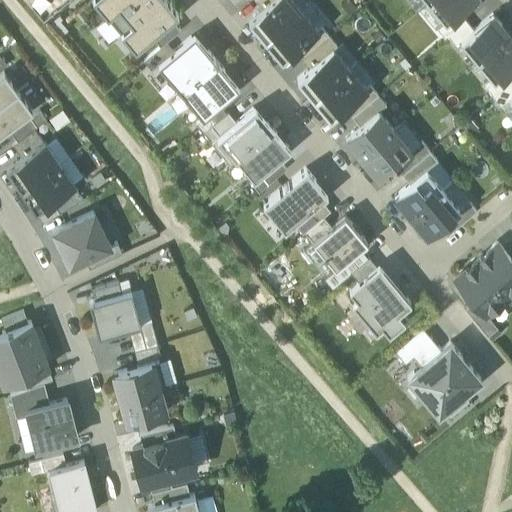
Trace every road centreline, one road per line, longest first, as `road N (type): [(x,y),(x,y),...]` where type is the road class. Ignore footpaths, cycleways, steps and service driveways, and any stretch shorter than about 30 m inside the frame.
road 1 (residential): [(423,271),(203,0)]
road 2 (residential): [(0,194),(55,292),(105,418),(129,511)]
road 3 (residential): [(510,378),(423,271)]
